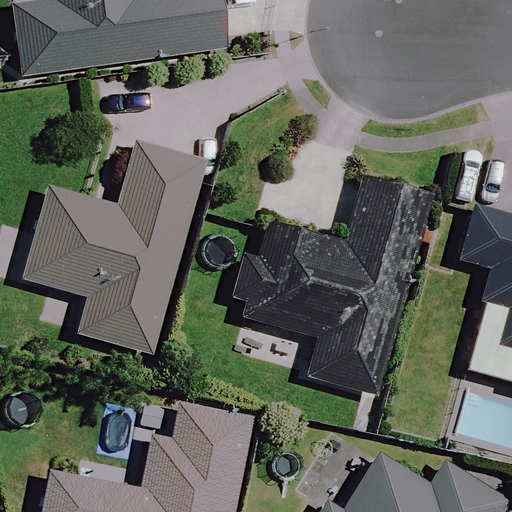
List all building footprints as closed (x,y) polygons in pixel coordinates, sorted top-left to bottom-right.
[(49,0),(50,6),(13,12),(23,82),(225,52),(217,0),(49,0)] [(0,278),(49,292),(39,330),(150,359),(201,168),(130,149),(113,211),(45,193),(34,237),(5,230),(0,246),(0,278)] [(192,284),(234,294),(231,307),(243,309),(232,362),(308,378),(306,389),(318,391),(376,404),(423,193),(364,181),(350,243),(262,224),(255,257),(243,254),(201,245),(192,284)] [(511,223),(473,212),(458,265),(489,274),(479,309),(505,316),(495,350),(511,354),(511,387),(511,392),(511,223)] [(232,511),(250,424),(176,408),(168,446),(149,442),(138,497),(53,479),(46,511),(232,511)] [(320,511),(498,511),(503,505),(444,469),(430,492),(378,461),(346,511),(331,511),(323,507),(320,511)]
